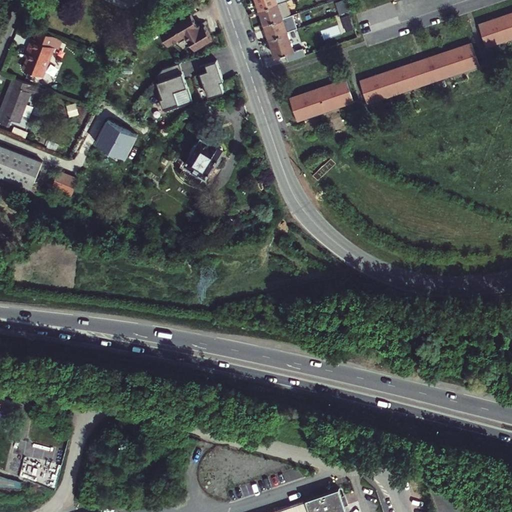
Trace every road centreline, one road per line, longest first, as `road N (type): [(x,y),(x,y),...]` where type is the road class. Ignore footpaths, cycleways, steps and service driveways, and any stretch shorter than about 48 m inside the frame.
road 1 (trunk): [(0,322),(215,364),(511,437)]
road 2 (trunk): [(511,415),(242,351),(0,314)]
road 3 (secondary): [(224,0),(289,187),(318,228),(381,272),(411,282),(448,287),(511,279)]
road 4 (residential): [(400,511),(387,474),(0,387)]
